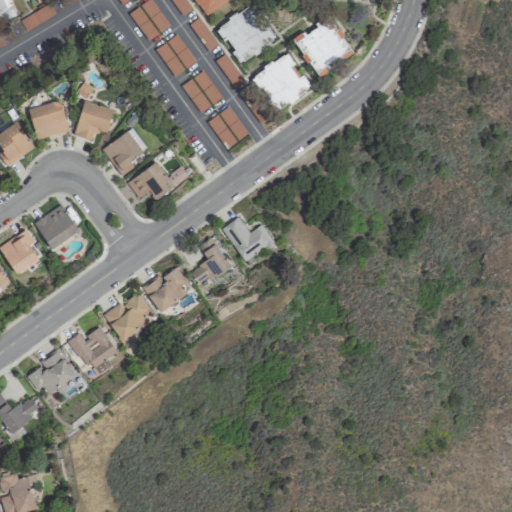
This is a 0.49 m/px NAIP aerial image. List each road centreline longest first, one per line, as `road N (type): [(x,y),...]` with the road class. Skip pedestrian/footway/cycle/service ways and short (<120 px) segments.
road 1 (residential): [(411,0),(387,52),(351,93),(0,349)]
road 2 (residential): [(235,178),(107,0),(270,152)]
road 3 (residential): [(135,251),(72,175),(46,177),(0,210)]
